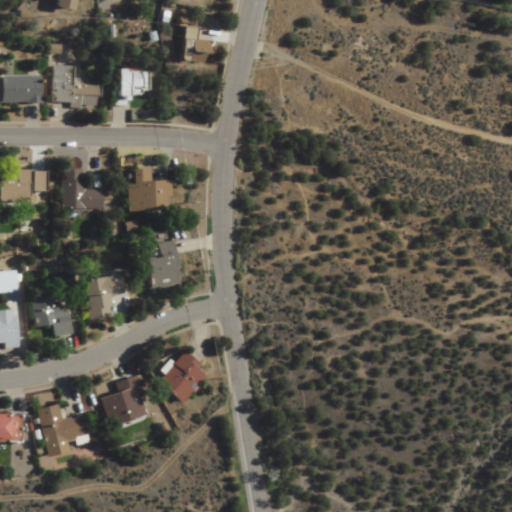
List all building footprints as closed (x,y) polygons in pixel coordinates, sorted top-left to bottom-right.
[(68,12),(70,1),(81,4),(81,0),(50,0),(48,8),(68,12)] [(193,29),(177,28),(175,63),(202,64),(204,42),(192,41),(193,29)] [(91,108),(91,81),(67,80),(67,67),(48,67),(47,104),(66,104),(65,107),(91,108)] [(123,107),(123,95),(141,95),(141,71),(108,71),(108,107),(123,107)] [(0,103),(36,104),(36,77),(0,77),(0,103)] [(56,211),(94,211),(94,191),(77,191),(77,170),(56,170),(56,211)] [(26,172),(0,171),(0,201),(26,202),(26,172)] [(123,212),(164,212),(164,182),(145,182),(145,171),(123,171),(123,212)] [(173,285),(168,242),(151,244),(153,258),(138,260),(142,289),(173,285)] [(77,281),(81,321),(105,319),(103,297),(116,295),(114,277),(77,281)] [(31,329),(44,327),(46,339),(66,336),(61,310),(53,311),(51,295),(26,299),(31,329)] [(0,311),(0,349),(10,350),(9,312),(0,311)] [(201,375),(176,354),(152,384),(176,404),(201,375)] [(141,417),(131,377),(111,382),(114,394),(97,398),(104,427),(141,417)] [(77,417),(55,421),(52,406),(32,410),(41,458),(63,454),(61,444),(69,442),(71,449),(82,447),(77,417)] [(0,418),(0,441),(14,441),(14,419),(0,418)]
